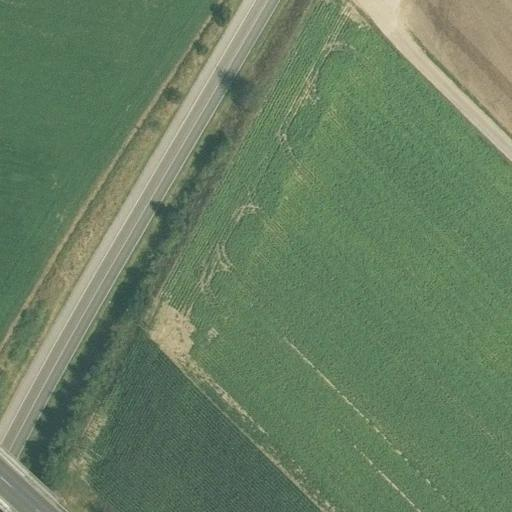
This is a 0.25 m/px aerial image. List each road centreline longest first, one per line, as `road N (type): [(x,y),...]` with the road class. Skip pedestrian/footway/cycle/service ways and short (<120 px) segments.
road 1 (secondary): [(265,0),(0,465)]
road 2 (track): [(374,0),(387,28),(511,152)]
